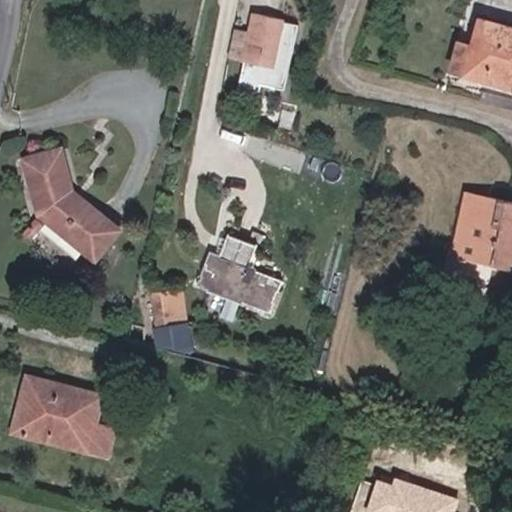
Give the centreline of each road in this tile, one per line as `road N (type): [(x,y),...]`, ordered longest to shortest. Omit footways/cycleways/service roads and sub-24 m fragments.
road 1 (unknown): [(0,114),(132,94),(147,126),(132,191)]
road 2 (unknown): [(213,0),(189,210)]
